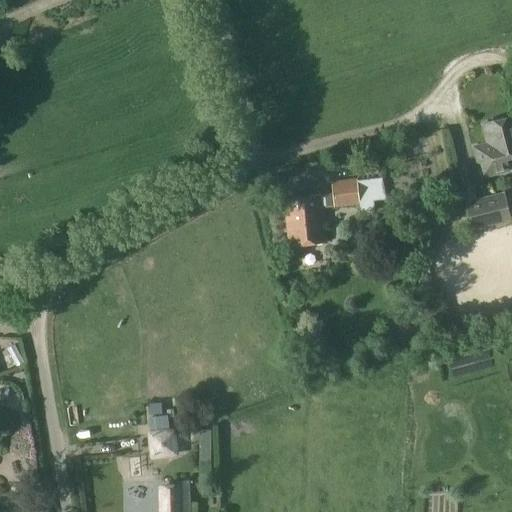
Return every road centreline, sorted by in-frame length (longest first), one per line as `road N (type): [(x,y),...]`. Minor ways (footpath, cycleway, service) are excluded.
road 1 (unclassified): [(65,511),(39,322),(46,297),(62,279),(230,179),(247,161),(249,143)]
road 2 (unclassified): [(249,143),(281,153),(415,121),(466,64),(502,61)]
road 3 (unclassified): [(249,143),(215,0)]
